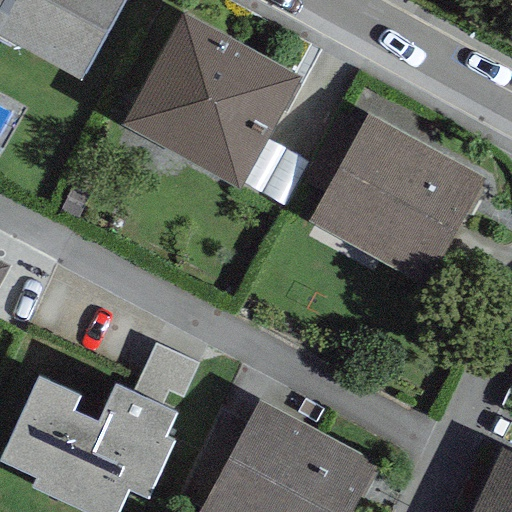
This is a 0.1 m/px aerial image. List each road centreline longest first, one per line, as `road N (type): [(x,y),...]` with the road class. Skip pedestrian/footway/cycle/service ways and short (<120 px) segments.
road 1 (residential): [(0,224),(442,455)]
road 2 (residential): [(318,0),(511,105)]
road 3 (residential): [(442,455),(511,322)]
